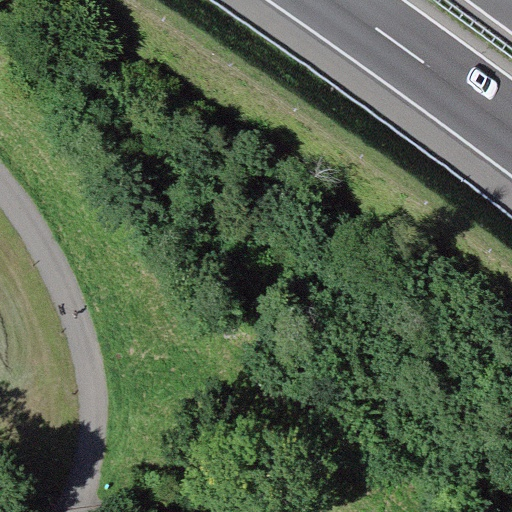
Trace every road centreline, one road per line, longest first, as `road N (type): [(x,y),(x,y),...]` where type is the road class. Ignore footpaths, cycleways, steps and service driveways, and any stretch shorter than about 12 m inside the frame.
road 1 (residential): [(0,181),(66,289),(84,337),(96,419),(74,511)]
road 2 (motorway): [(332,0),(511,129)]
